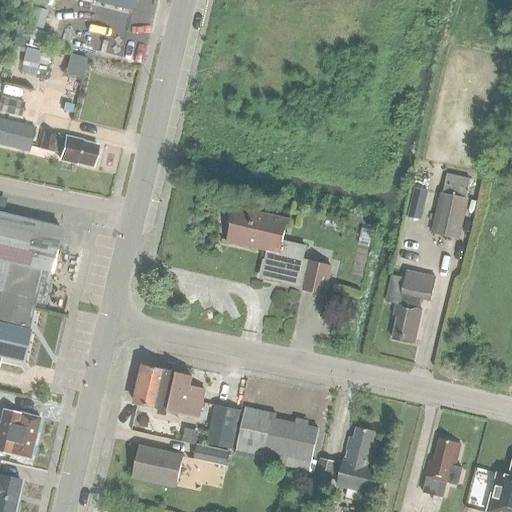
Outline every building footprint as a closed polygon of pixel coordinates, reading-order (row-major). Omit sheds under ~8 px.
[(87,0),(131,11),(134,0),(87,0)] [(28,26),(40,29),(45,12),(33,9),(28,26)] [(31,48),(25,71),(47,76),(52,53),(31,48)] [(74,54),(71,74),(88,77),(90,56),(74,54)] [(0,113),(20,118),(24,104),(0,97),(0,113)] [(0,145),(28,152),(34,129),(0,120),(0,145)] [(77,163),(92,167),(97,148),(81,144),(82,142),(64,138),(64,139),(43,133),(39,150),(60,155),(59,160),(76,164),(77,163)] [(447,174),(442,194),(439,194),(430,234),(458,240),(467,200),(466,199),(470,179),(447,174)] [(408,218),(420,221),(427,191),(414,188),(408,218)] [(301,290),(324,296),(330,267),(301,260),(305,247),(281,242),(286,220),(234,208),(226,242),(266,251),(260,277),(302,287),(301,290)] [(0,358),(21,363),(42,271),(49,273),(59,228),(0,214),(0,358)] [(435,278),(424,275),(405,271),(404,278),(389,276),(384,302),(396,304),(393,316),(396,317),(391,339),(407,343),(407,342),(413,344),(421,310),(417,309),(419,298),(423,299),(430,301),(435,278)] [(198,419),(204,391),(184,386),(186,377),(172,373),(142,366),(134,404),(167,411),(183,415),(198,419)] [(205,444),(231,449),(239,411),(212,406),(205,444)] [(274,420),(275,415),(244,408),(234,455),(308,471),(318,430),(274,420)] [(40,420),(40,419),(39,419),(19,414),(19,415),(2,410),(0,417),(0,453),(9,456),(9,454),(28,459),(30,459),(30,458),(29,458),(39,420),(40,420)] [(343,461),(342,461),(336,486),(372,495),(379,470),(368,467),(374,443),(371,442),(373,433),(356,428),(353,438),(349,437),(343,461)] [(457,486),(461,469),(455,467),(460,445),(439,440),(433,462),(429,461),(425,478),(426,478),(422,493),(428,494),(428,495),(442,498),(446,483),(457,486)] [(194,460),(225,467),(229,454),(197,446),(194,460)] [(132,477),(175,487),(182,457),(139,448),(132,477)] [(511,511),(511,458),(506,477),(494,474),(488,498),(484,511),(511,511)] [(314,483),(329,486),(334,463),(320,459),(314,483)] [(0,511),(12,511),(20,481),(0,476),(0,511)]
